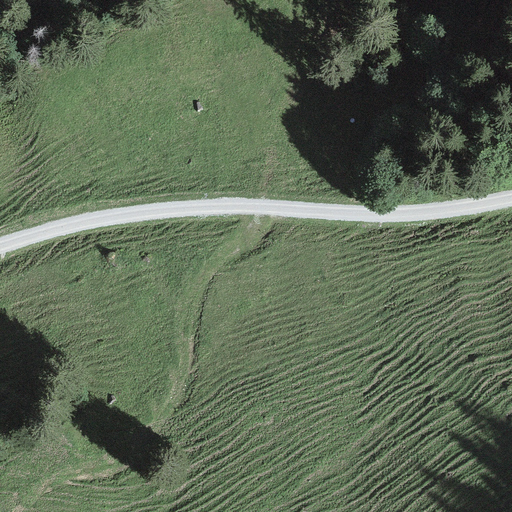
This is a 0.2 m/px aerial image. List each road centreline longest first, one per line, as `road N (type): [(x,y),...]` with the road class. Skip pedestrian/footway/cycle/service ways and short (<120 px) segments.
road 1 (track): [(0,245),(121,213),(184,207),(419,213),(511,198)]
road 2 (track): [(19,511),(39,489),(126,459),(146,442),(188,367),(212,267),(253,229),(263,208)]
